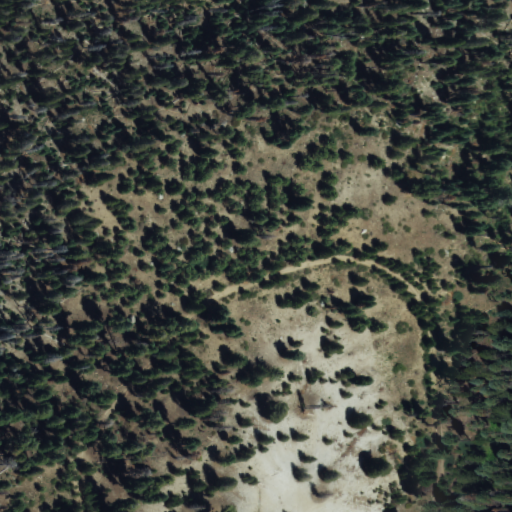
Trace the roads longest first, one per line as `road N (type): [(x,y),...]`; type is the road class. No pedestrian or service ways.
road 1 (track): [(188,306),(324,260),(407,278),(436,335),(432,511)]
road 2 (track): [(91,511),(105,446),(188,306)]
